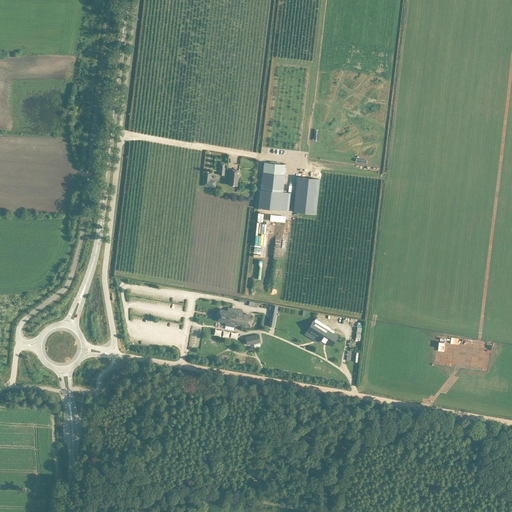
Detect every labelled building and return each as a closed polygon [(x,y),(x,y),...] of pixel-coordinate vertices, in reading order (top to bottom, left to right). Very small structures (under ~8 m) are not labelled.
[(260,190),(258,208),(263,208),(280,211),(280,210),(289,211),(291,193),(283,192),(285,175),(284,175),(285,165),(264,162),(261,190),(260,190)] [(239,170),(229,169),(228,177),(229,178),(228,185),(237,186),(239,170)] [(216,181),(210,180),(211,173),(204,173),(203,186),(216,187),(216,181)] [(320,179),(297,177),(293,212),(316,214),(320,179)] [(220,309),(217,321),(250,327),(252,315),(240,313),(241,310),(228,308),(227,311),(220,309)] [(312,321),(305,331),(330,347),(337,336),(333,334),(334,332),(315,319),(313,321),(312,321)] [(247,344),(256,342),(256,340),(260,339),(259,335),(245,337),(247,344)] [(231,345),(234,349),(242,343),(240,339),(231,345)] [(292,359),(294,349),(279,345),(277,355),(292,359)] [(287,361),(286,366),(301,369),(302,363),(287,361)]
